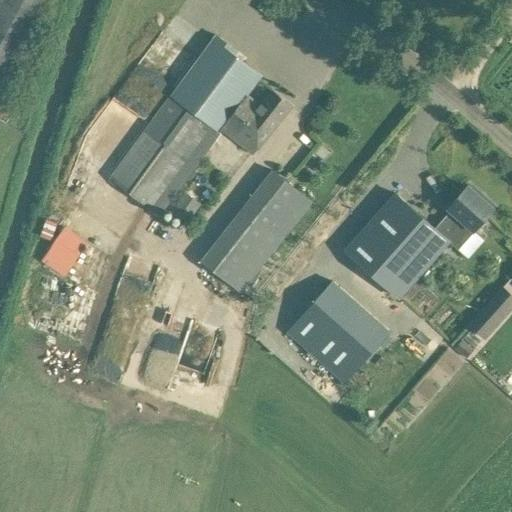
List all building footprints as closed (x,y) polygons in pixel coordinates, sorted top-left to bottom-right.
[(0,0),(0,83),(42,0),(0,0)] [(216,34),(110,175),(161,215),(222,131),(254,154),(291,105),(263,84),(252,98),(247,95),(261,75),(234,55),(237,50),(216,34)] [(240,291),(312,200),(274,171),(203,262),(240,291)] [(451,210),(435,228),(450,241),(459,249),(496,206),(482,194),(480,197),(467,186),(448,208),(451,210)] [(395,193),(345,250),(400,298),(449,242),(450,241),(435,228),(395,193)] [(64,276),(88,242),(65,226),(41,260),(64,276)] [(486,340),(511,310),(511,294),(502,285),(468,324),(486,340)] [(310,306),(287,332),(344,382),(367,357),(310,306)] [(146,340),(151,319),(125,313),(120,333),(146,340)] [(474,349),(462,339),(455,348),(466,358),(474,349)]
